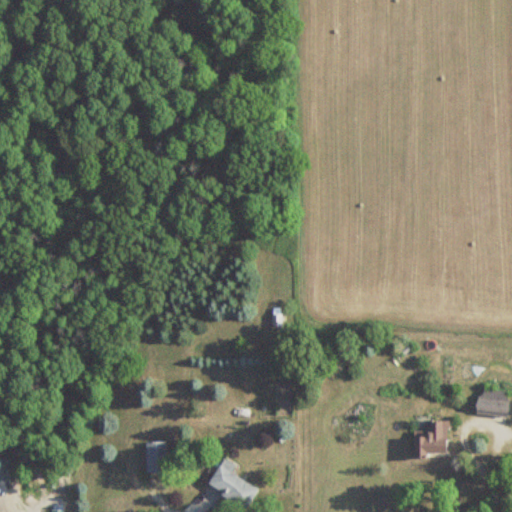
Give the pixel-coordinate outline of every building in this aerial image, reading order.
[(506,416),(508,390),(477,387),(474,413),(506,416)] [(446,452),(446,419),(426,419),(426,452),(446,452)] [(144,472),(165,472),(165,441),(144,441),(144,472)] [(0,494),(3,494),(3,483),(7,483),(8,458),(0,458),(0,494)] [(206,483),(244,508),(257,488),(219,464),(206,483)]
